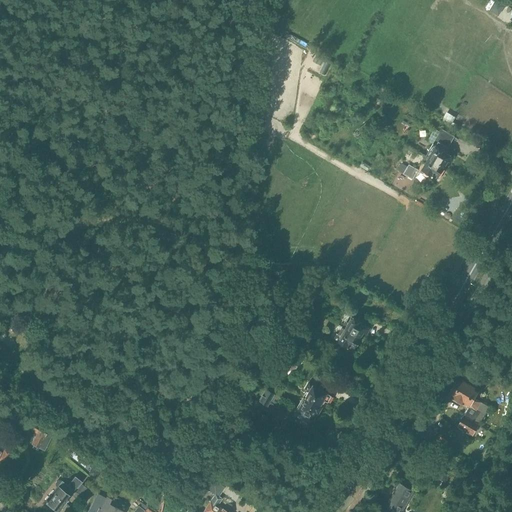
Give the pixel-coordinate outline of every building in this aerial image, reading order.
[(371,118),(358,129),(362,134),(364,132),(366,131),(375,123),(371,118)] [(443,130),(441,132),(436,129),(429,141),(434,144),(430,151),(433,153),(430,157),(445,166),(449,161),(452,162),(455,157),(449,153),(450,152),(444,149),(446,146),(449,147),(455,137),(443,130)] [(367,135),(364,132),(362,134),(358,137),(360,140),(367,135)] [(430,157),(423,170),(422,172),(429,176),(430,175),(433,176),(434,175),(439,178),(445,166),(430,157)] [(395,169),(403,174),(413,180),(419,170),(409,165),(408,167),(402,163),(401,165),(398,164),(395,169)] [(323,303),(327,294),(323,292),(318,301),(323,303)] [(365,323),(365,322),(357,318),(353,315),(345,311),(338,323),(361,337),(364,331),(367,333),(371,327),(365,323)] [(358,343),(361,337),(338,323),(330,336),(349,346),(349,345),(355,349),(358,343)] [(303,335),(314,341),(319,332),(309,326),(303,335)] [(283,365),(295,372),(302,360),(290,353),(283,365)] [(459,380),(456,379),(452,386),(455,387),(450,395),(455,398),(454,401),(462,405),(463,403),(471,407),(466,415),(476,421),(481,413),(477,410),(482,403),(475,399),(480,391),(477,389),(459,379),(459,380)] [(307,397),(322,406),(326,400),(329,402),(332,395),(310,382),(307,388),(311,390),(307,397)] [(266,407),(274,394),(265,389),(257,401),(266,407)] [(304,396),(294,412),(298,414),(300,410),(306,414),(302,421),(309,425),(313,418),(315,419),(322,406),(307,397),(304,396)] [(476,421),(466,415),(459,427),(474,436),(480,426),(474,422),(475,421),(476,421)] [(31,444),(33,446),(37,447),(39,448),(40,447),(44,438),(48,430),(48,429),(35,423),(31,431),(36,434),(32,442),(31,444)] [(317,443),(320,438),(314,435),(311,440),(317,443)] [(0,460),(6,463),(11,451),(4,448),(0,446),(0,460)] [(93,468),(88,473),(94,478),(95,479),(99,473),(98,472),(97,471),(96,471),(93,468)] [(440,472),(437,478),(447,482),(449,475),(440,472)] [(57,486),(58,487),(50,497),(48,495),(45,500),(58,510),(61,506),(62,507),(82,481),(75,476),(68,485),(62,480),(61,480),(60,480),(59,480),(58,480),(57,480),(57,481),(56,482),(56,483),(56,484),(56,485),(57,486)] [(211,479),(206,488),(213,492),(215,494),(219,496),(224,487),(219,483),(211,479)] [(400,511),(413,491),(400,483),(386,506),(396,511),(400,511)] [(82,484),(76,491),(74,494),(79,497),(87,487),(82,484)] [(106,496),(106,497),(97,493),(87,511),(120,511),(122,510),(109,504),(112,499),(106,496)] [(211,501),(204,511),(228,511),(223,508),(223,509),(211,501)]
